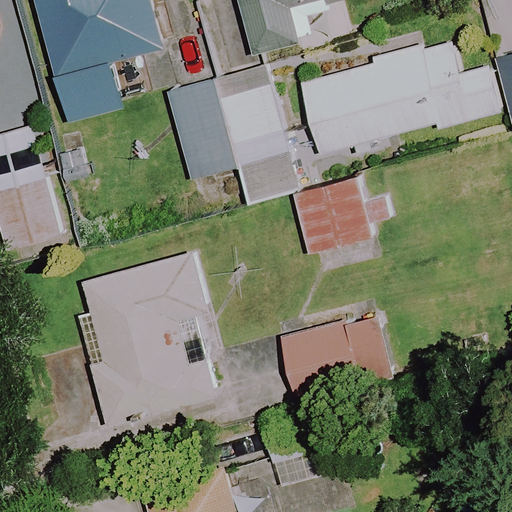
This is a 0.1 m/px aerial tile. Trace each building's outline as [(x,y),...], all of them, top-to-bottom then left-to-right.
[(129,107),(117,64),(177,47),(163,0),(42,0),(66,79),(78,122),(129,107)] [(245,0),(261,54),(303,42),(349,30),(340,0),(245,0)] [(0,47),(9,28),(0,23),(0,47)] [(327,153),(355,145),(359,158),(506,115),(502,100),(491,64),(467,71),(457,39),(307,82),(327,153)] [(221,81),(244,164),(255,203),(306,189),(272,67),(221,81)] [(244,164),(221,81),(173,94),(196,178),(244,164)] [(64,238),(39,124),(0,132),(0,205),(10,250),(64,238)] [(379,237),(363,180),(299,197),(315,255),(379,237)] [(177,324),(163,264),(79,284),(111,422),(222,396),(203,317),(177,324)] [(400,380),(386,312),(287,333),(301,401),(400,380)] [(344,472),(327,407),(269,422),(286,487),(344,472)] [(241,511),(232,466),(148,483),(154,511),(241,511)]
